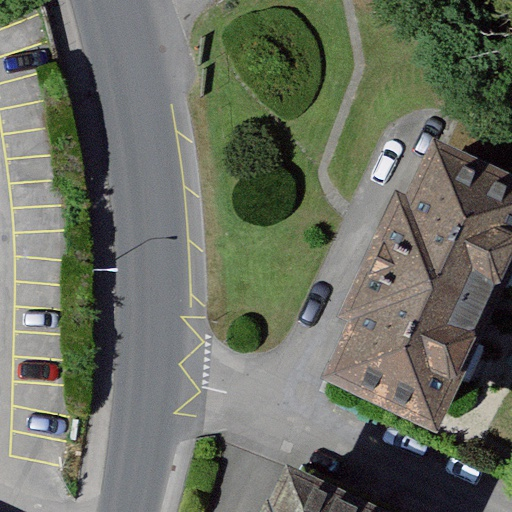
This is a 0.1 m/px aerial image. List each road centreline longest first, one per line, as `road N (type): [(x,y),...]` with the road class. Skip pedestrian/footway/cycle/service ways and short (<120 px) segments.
road 1 (tertiary): [(102,0),(140,160),(152,379)]
road 2 (residential): [(152,379),(266,405),(486,511)]
road 3 (tertiary): [(152,379),(133,511)]
